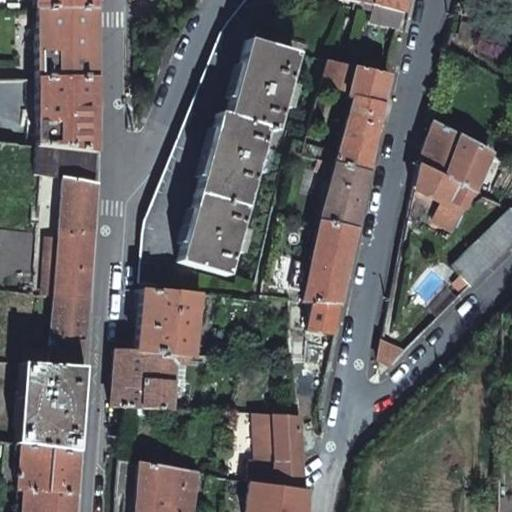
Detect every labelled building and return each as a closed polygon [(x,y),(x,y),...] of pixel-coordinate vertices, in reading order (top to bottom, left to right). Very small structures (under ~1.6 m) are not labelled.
[(0,0),(0,10),(23,11),(22,0),(0,0)] [(32,0),(32,10),(93,10),(92,0),(32,0)] [(369,0),(368,6),(369,7),(400,14),(402,0),(369,0)] [(400,14),(369,7),(366,21),(397,28),(400,14)] [(32,10),(34,80),(93,79),(93,10),(32,10)] [(141,221),(136,284),(157,284),(174,263),(214,114),(223,116),(243,41),(230,38),(217,34),(141,221)] [(214,114),(174,263),(226,277),(264,133),(269,134),(270,132),(274,132),(294,55),(243,41),(223,116),(214,114)] [(292,140),(287,155),(331,165),(349,99),(342,98),(349,67),(323,61),(301,144),(292,140)] [(376,125),(386,76),(349,67),(342,98),(349,99),(331,165),(365,174),(376,125)] [(34,80),(34,146),(72,150),(94,152),(93,79),(34,80)] [(416,165),(439,177),(470,192),(488,155),(454,137),(431,123),(423,144),(416,165)] [(34,174),(61,178),(74,180),(93,184),(94,154),(94,152),(72,150),(34,146),(34,174)] [(331,165),(317,222),(353,229),(365,174),(331,165)] [(413,176),(411,188),(440,202),(431,221),(451,231),(460,206),(461,207),(470,192),(439,177),(416,165),(413,176)] [(61,178),(57,236),(90,237),(93,184),(74,180),(61,178)] [(511,211),(507,209),(449,267),(458,277),(452,283),(463,294),(511,245),(511,211)] [(317,222),(301,303),(309,304),(337,305),(353,229),(317,222)] [(40,296),(53,297),(86,299),(90,237),(57,236),(56,241),(43,240),(40,296)] [(136,321),(134,351),(172,355),(187,356),(192,356),(197,294),(139,290),(136,321)] [(53,297),(50,339),(83,341),(86,299),(53,297)] [(309,304),(304,330),(331,335),(337,305),(309,304)] [(49,352),(48,366),(82,368),(83,341),(50,339),(49,352)] [(379,343),(376,360),(390,367),(404,352),(379,343)] [(206,349),(206,357),(243,359),(242,347),(211,344),(211,349),(206,349)] [(22,350),(21,364),(48,366),(49,352),(22,350)] [(110,378),(108,406),(169,409),(172,364),(172,355),(134,351),(112,350),(110,378)] [(172,355),(172,364),(187,364),(187,356),(172,355)] [(21,364),(0,363),(0,442),(18,445),(77,452),(82,368),(48,366),(21,364)] [(183,401),(183,410),(200,411),(201,402),(183,401)] [(302,471),(297,417),(251,414),(256,462),(248,461),(246,481),(247,481),(277,484),(304,486),(302,471)] [(18,445),(13,511),(73,511),(77,452),(18,445)] [(132,501),(131,511),(190,511),(195,473),(134,464),(132,501)] [(204,475),(201,496),(218,499),(221,477),(204,475)] [(304,486),(277,484),(247,481),(242,511),(302,511),(304,505),(304,486)]
